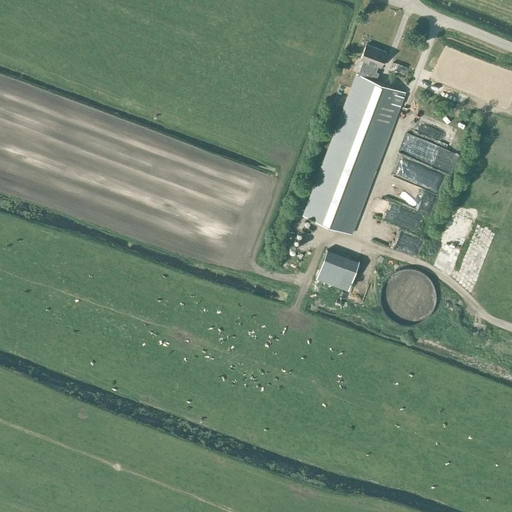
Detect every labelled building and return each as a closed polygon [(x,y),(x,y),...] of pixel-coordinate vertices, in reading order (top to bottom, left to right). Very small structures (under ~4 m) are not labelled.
[(362,59),(357,73),(304,214),(352,232),(405,91),(375,80),(378,73),(375,72),(378,65),(380,66),(386,51),(366,43),(360,59),(362,59)] [(338,84),(333,103),(339,105),(344,86),(338,84)] [(449,129),(423,125),(423,127),(421,127),(420,132),(444,137),(443,143),(452,145),(453,139),(447,138),(449,129)] [(423,211),(438,176),(397,160),(381,200),(418,215),(420,210),(423,211)] [(371,234),(404,246),(405,242),(417,246),(421,234),(371,217),(370,220),(375,222),(371,234)] [(290,236),(284,238),(289,248),(294,246),(290,236)] [(348,289),(359,260),(327,248),(316,277),(348,289)] [(390,294),(391,314),(419,313),(418,292),(390,294)]
